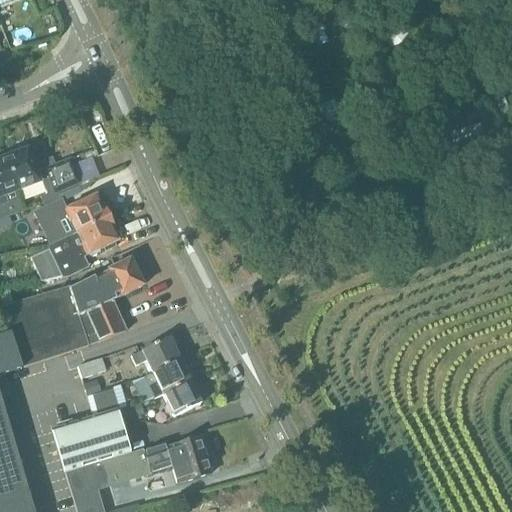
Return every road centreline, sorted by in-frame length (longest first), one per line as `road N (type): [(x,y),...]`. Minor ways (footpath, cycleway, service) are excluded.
road 1 (secondary): [(325,511),(91,55)]
road 2 (track): [(211,301),(511,189)]
